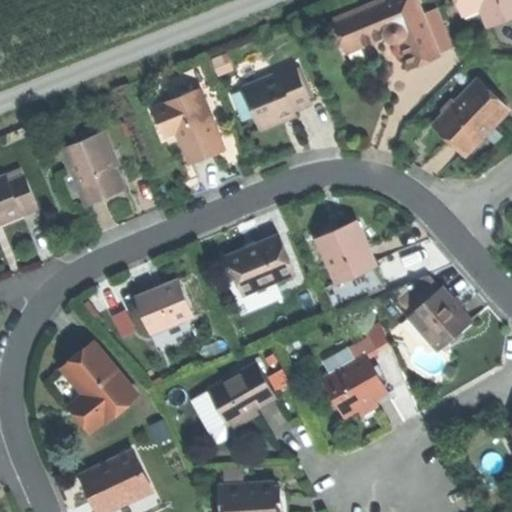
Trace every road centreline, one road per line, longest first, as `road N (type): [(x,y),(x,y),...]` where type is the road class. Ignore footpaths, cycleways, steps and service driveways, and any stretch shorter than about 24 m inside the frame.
road 1 (residential): [(450,226),(397,182),(327,172),(279,185),(71,280),(23,337),(10,400),(23,462),(47,511)]
road 2 (track): [(303,0),(0,121)]
road 3 (residential): [(511,375),(415,433),(379,489)]
